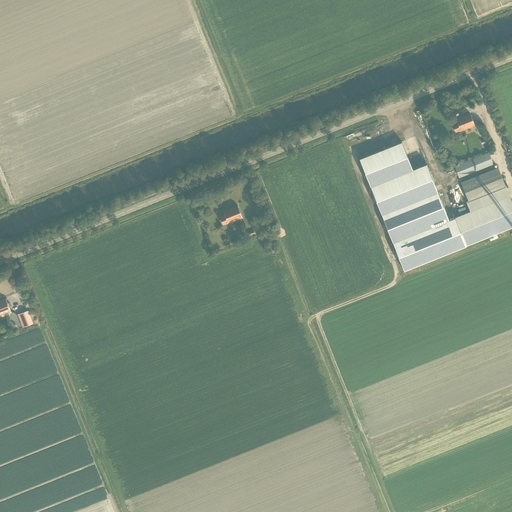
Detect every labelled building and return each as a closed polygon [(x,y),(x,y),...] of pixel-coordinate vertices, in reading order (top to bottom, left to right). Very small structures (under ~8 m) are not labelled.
[(453,124),(456,132),(460,130),(460,131),(475,125),(471,113),(456,118),(458,122),(453,124)] [(465,246),(454,218),(453,215),(447,218),(425,163),(412,167),(400,137),(358,155),(404,270),(418,265),(465,246)] [(495,155),(493,151),(455,166),(459,178),(493,164),(490,157),(495,155)] [(506,186),(499,170),(498,168),(464,181),(462,179),(460,179),(461,182),(469,201),(466,202),(470,212),(454,218),(465,246),(489,236),(491,240),(498,237),(497,233),(511,226),(511,201),(510,195),(506,186)] [(220,217),(223,224),(227,223),(228,224),(243,218),(238,205),(224,211),(225,215),(220,217)] [(250,237),(250,236),(256,233),(254,230),(248,232),(239,236),(241,241),(250,237)] [(0,315),(11,311),(6,298),(0,300),(0,315)] [(20,313),(25,326),(34,323),(29,310),(20,313)]
